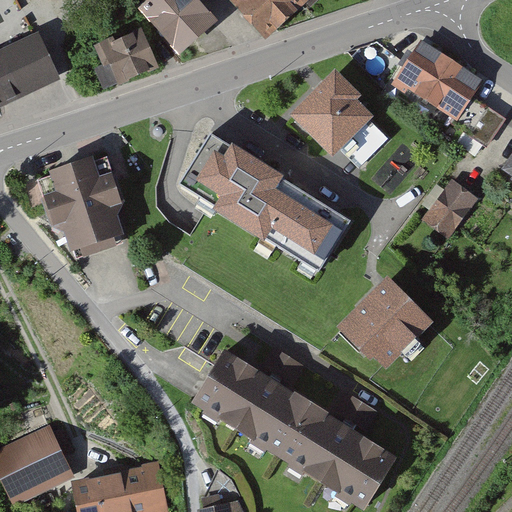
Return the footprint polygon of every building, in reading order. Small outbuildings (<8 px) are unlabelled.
[(216,27),(192,0),(153,0),(140,13),(180,58),(216,27)] [(234,0),(268,38),(307,2),(311,7),(318,0),(234,0)] [(140,35),(103,52),(120,89),(157,72),(140,35)] [(44,37),(0,55),(0,113),(65,85),(44,37)] [(490,89),(431,46),(398,90),(408,98),(414,90),(491,146),(507,124),(479,103),(490,89)] [(373,121),(334,81),(294,120),(333,160),(373,121)] [(344,220),(216,145),(187,193),(315,269),(344,220)] [(118,162),(49,180),(64,237),(73,235),(81,263),(132,249),(125,221),(133,219),(118,162)] [(482,204),(458,184),(426,222),(450,242),(482,204)] [(431,323),(386,282),(341,331),(386,372),(431,323)] [(267,373),(238,355),(206,407),(372,511),(380,511),(412,463),(373,439),(384,421),(351,400),(340,417),(299,392),(308,377),(277,357),(267,373)] [(77,480),(56,432),(0,457),(0,465),(18,506),(77,480)] [(151,471),(74,492),(79,511),(160,511),(162,511),(151,471)]
